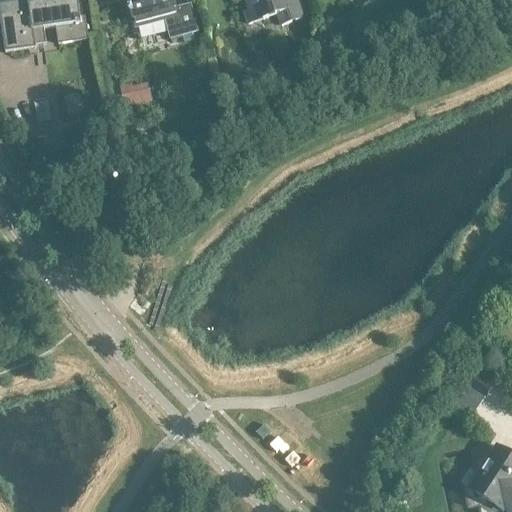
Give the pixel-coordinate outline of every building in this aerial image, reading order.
[(33,1),(0,5),(0,16),(5,54),(36,49),(34,32),(43,31),(59,28),(61,44),(58,44),(58,46),(89,41),(85,18),(84,18),(84,20),(81,20),(78,0),(71,0),(34,5),(33,1)] [(132,15),(136,29),(166,21),(171,41),(198,34),(191,6),(176,10),(173,0),(128,0),(131,11),(129,11),(130,16),(132,15)] [(244,0),(249,13),(245,15),(249,26),(278,16),(282,28),(303,20),(296,0),(244,0)] [(317,53),(312,36),(305,38),(310,55),(317,53)] [(130,84),(119,86),(123,109),(134,107),(130,84)] [(111,122),(92,125),(94,140),(114,137),(111,122)] [(495,387),(475,373),(466,387),(486,400),(495,387)] [(509,455),(497,447),(468,491),(476,496),(477,495),(492,505),(491,506),(499,511),(511,511),(511,453),(510,453),(509,455)]
